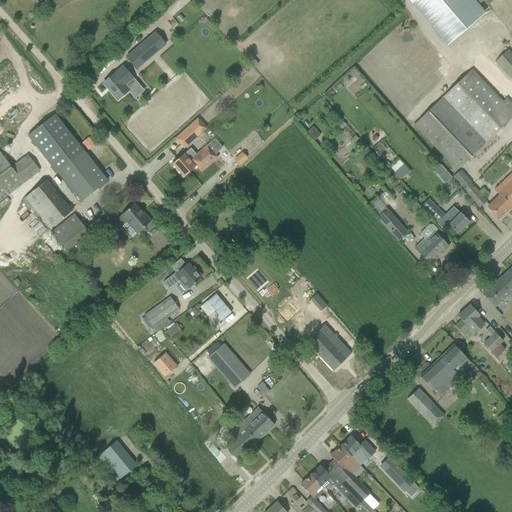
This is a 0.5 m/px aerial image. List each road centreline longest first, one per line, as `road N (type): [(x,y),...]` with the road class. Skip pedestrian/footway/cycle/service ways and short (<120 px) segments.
road 1 (unclassified): [(341,407),(0,11)]
road 2 (tertiary): [(341,407),(511,243)]
road 3 (tertiary): [(234,511),(341,407)]
